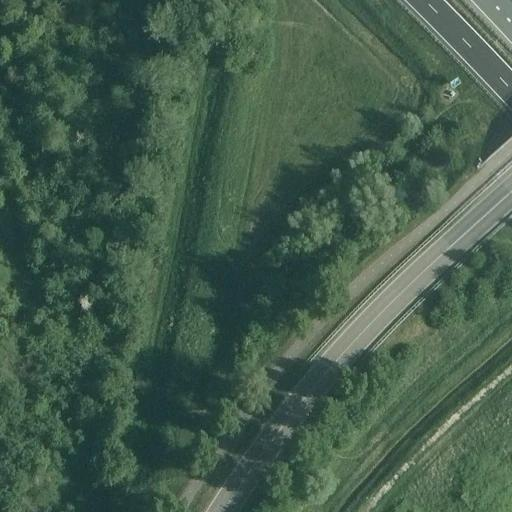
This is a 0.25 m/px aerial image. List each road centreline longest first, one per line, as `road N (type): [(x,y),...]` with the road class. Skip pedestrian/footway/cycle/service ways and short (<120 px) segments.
road 1 (secondary): [(223,511),(277,425),(511,192)]
road 2 (trunk): [(421,0),(511,90)]
